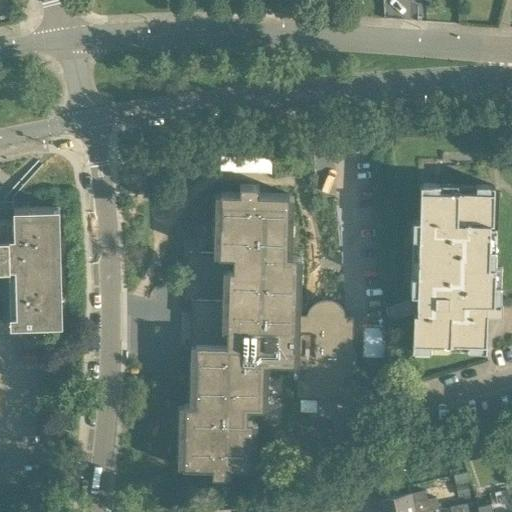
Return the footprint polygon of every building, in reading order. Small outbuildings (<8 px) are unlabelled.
[(4,0),(0,1),(0,16),(13,13),(7,0),(4,0)] [(271,174),(271,170),(271,159),(220,158),(220,168),(220,173),(271,174)] [(386,310),(387,322),(414,313),(412,350),(486,353),(488,316),(500,316),(502,268),(495,268),(497,232),(490,231),(490,224),(493,224),(495,186),(421,184),(419,220),(412,220),(409,294),(415,294),(415,307),(408,307),(407,303),(386,310)] [(387,322),(386,310),(353,321),(353,319),(341,319),(341,314),(340,312),(338,310),(336,308),(334,306),(331,304),(328,303),(324,303),(321,304),(316,307),(314,309),(312,311),(311,314),(310,318),(295,317),(295,304),(297,257),(287,256),(288,195),(258,195),(258,187),(240,186),(240,194),(221,193),(219,240),(232,241),(231,254),(190,253),(189,300),(197,301),(196,320),(191,319),(190,333),(196,334),(195,405),(184,405),(181,469),(211,470),(211,478),(231,479),(231,470),(251,470),(252,422),(247,422),(247,410),(262,410),(263,364),(292,365),(292,379),(300,380),(300,395),(343,397),(345,335),(353,336),(353,333),(387,322)] [(0,266),(14,267),(15,313),(9,313),(9,324),(56,323),(56,308),(61,308),(61,279),(55,279),(54,251),(60,250),(59,221),(54,221),(53,207),(13,207),(13,214),(0,213),(0,266)] [(72,348),(74,356),(76,364),(88,361),(86,352),(84,345),(72,348)] [(470,500),(467,482),(456,484),(459,498),(462,498),(462,502),(470,500)] [(375,501),(377,511),(423,511),(438,509),(436,497),(427,499),(425,490),(375,501)] [(479,511),(478,507),(476,502),(450,506),(451,511),(479,511)]
